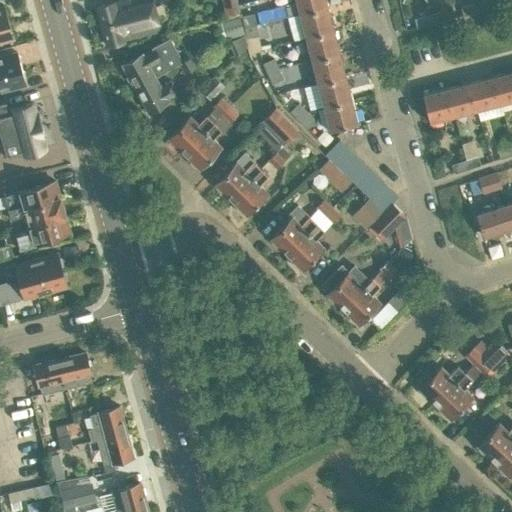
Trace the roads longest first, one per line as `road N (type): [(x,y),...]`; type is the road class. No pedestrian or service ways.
road 1 (residential): [(445,298),(379,67),(368,0)]
road 2 (residential): [(363,382),(207,233),(120,251)]
road 3 (secondary): [(120,251),(50,0)]
road 4 (secondary): [(195,511),(137,311)]
road 5 (residential): [(495,511),(363,382)]
road 6 (residential): [(137,311),(0,345)]
